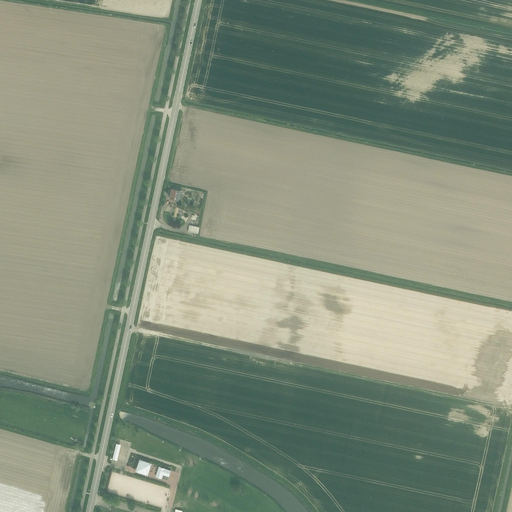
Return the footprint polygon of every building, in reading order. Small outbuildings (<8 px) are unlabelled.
[(171,188),(169,198),(178,200),(180,190),(171,188)] [(193,232),(198,233),(199,227),(189,225),(188,231),(193,232)] [(116,443),(112,459),(117,460),(121,444),(119,443),(116,443)] [(139,458),(135,470),(147,474),(151,462),(139,458)] [(159,466),(155,476),(162,478),(163,474),(168,476),(171,470),(159,466)]
